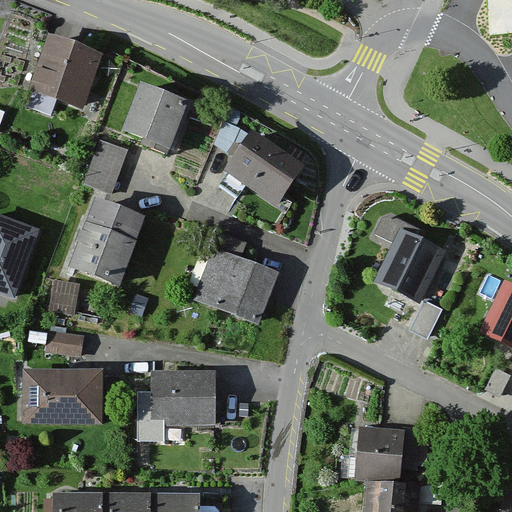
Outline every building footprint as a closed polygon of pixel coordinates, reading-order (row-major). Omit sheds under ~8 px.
[(511,0),(489,0),(490,31),(511,30),(511,0)] [(81,120),(102,66),(49,46),(28,99),(81,120)] [(187,122),(139,101),(119,149),(164,169),(187,122)] [(197,177),(208,152),(183,142),(172,167),(197,177)] [(304,180),(249,146),(224,188),(278,221),(304,180)] [(111,196),(126,159),(99,149),(85,186),(111,196)] [(117,303),(145,235),(96,215),(69,283),(117,303)] [(371,294),(420,315),(443,261),(398,241),(403,230),(385,222),(375,245),(390,252),(371,294)] [(0,300),(13,305),(36,242),(0,228),(0,300)] [(255,332),(274,285),(211,259),(191,306),(255,332)] [(72,319),(74,292),(53,291),(51,318),(72,319)] [(478,350),(511,364),(511,294),(503,291),(478,350)] [(446,317),(425,307),(410,337),(431,347),(446,317)] [(83,352),(86,335),(51,329),(48,346),(83,352)] [(210,379),(152,380),(152,433),(211,432),(210,379)] [(101,383),(19,382),(19,433),(101,433),(101,383)] [(417,431),(357,429),(356,487),(401,489),(402,466),(416,466),(417,431)] [(416,511),(416,496),(363,496),(362,511),(416,511)] [(199,511),(199,502),(50,502),(50,511),(199,511)]
